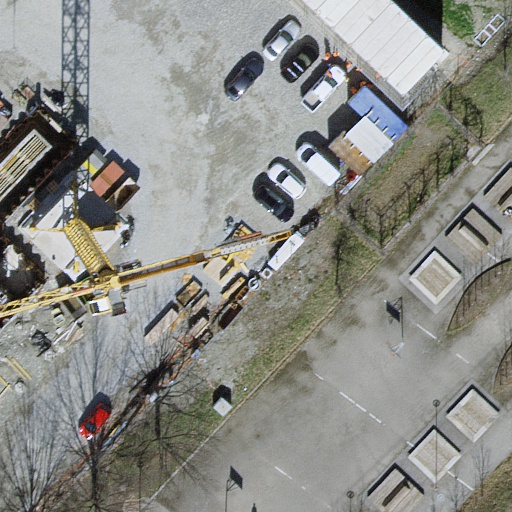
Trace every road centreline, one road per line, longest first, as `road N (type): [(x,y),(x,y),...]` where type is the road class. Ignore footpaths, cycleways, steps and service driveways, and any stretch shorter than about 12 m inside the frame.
road 1 (motorway): [(511,69),(92,511)]
road 2 (motorway): [(318,511),(511,303)]
